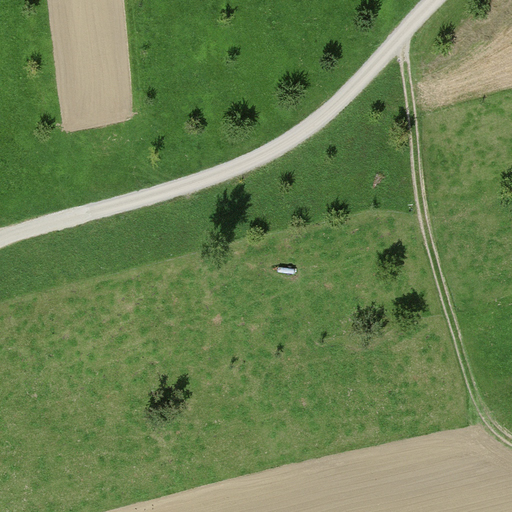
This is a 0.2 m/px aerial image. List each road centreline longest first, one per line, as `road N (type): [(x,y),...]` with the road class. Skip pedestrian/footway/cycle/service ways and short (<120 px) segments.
road 1 (track): [(0,241),(259,163),(355,91),(436,0)]
road 2 (track): [(402,34),(424,213),(442,283),(478,408),(511,446)]
